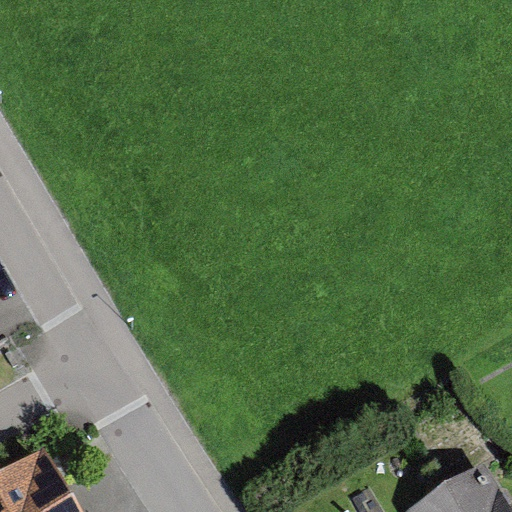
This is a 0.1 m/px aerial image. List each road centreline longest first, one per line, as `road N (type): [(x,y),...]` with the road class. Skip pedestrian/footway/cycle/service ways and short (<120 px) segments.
road 1 (residential): [(96,365),(0,199)]
road 2 (residential): [(190,511),(96,365)]
